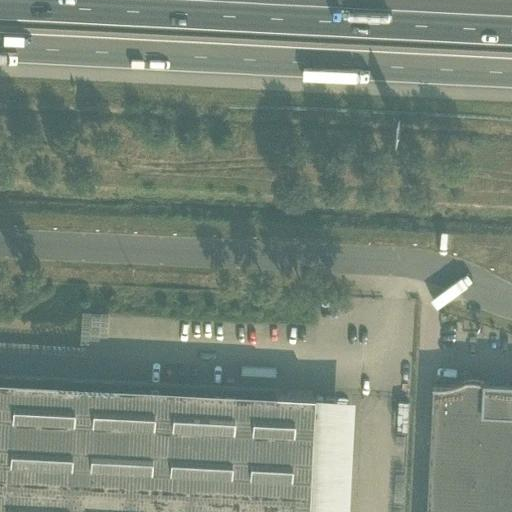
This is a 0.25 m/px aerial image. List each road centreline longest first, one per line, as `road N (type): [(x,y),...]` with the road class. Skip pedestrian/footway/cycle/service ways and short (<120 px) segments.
road 1 (unclassified): [(511,303),(456,273),(411,261),(0,243)]
road 2 (motorway): [(0,47),(511,75)]
road 3 (motorway): [(511,26),(0,1)]
